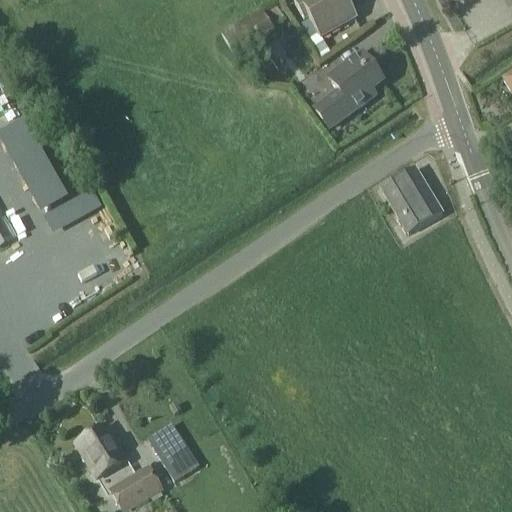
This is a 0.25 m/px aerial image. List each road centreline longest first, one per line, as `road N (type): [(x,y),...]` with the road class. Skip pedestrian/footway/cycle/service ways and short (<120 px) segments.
road 1 (unclassified): [(0,425),(457,123)]
road 2 (tertiary): [(511,255),(457,123)]
road 3 (tertiary): [(457,123),(411,0)]
